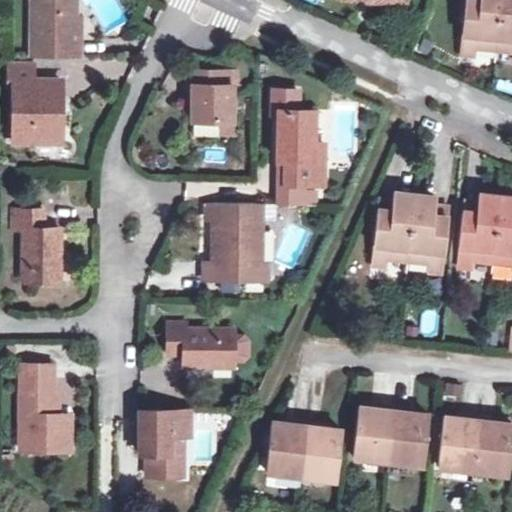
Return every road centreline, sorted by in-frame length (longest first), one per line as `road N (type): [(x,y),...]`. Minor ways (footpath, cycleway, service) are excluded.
road 1 (residential): [(170,21),(114,146),(110,326)]
road 2 (residential): [(236,0),(511,116)]
road 3 (residential): [(279,350),(511,367)]
